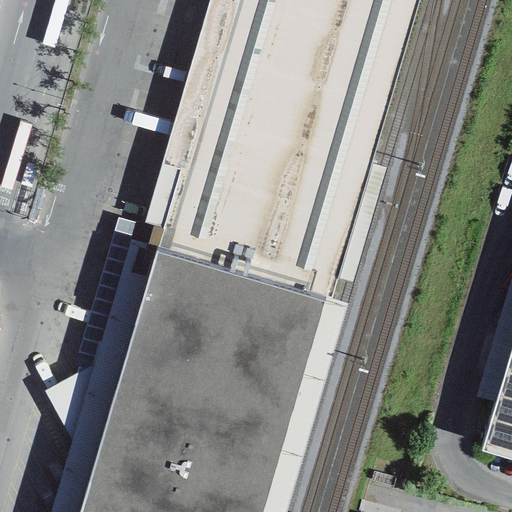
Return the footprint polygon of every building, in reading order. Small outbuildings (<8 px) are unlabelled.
[(229,0),(208,0),(143,220),(163,226),(229,0)] [(229,0),(163,226),(156,252),(323,300),(329,302),(336,277),(370,161),(418,0),(229,0)] [(383,165),(370,161),(336,277),(348,280),(383,165)] [(259,511),(323,300),(156,252),(78,511),(259,511)] [(329,302),(323,300),(259,511),(284,511),(345,306),(329,302)] [(511,461),(511,352),(482,453),(511,461)]
